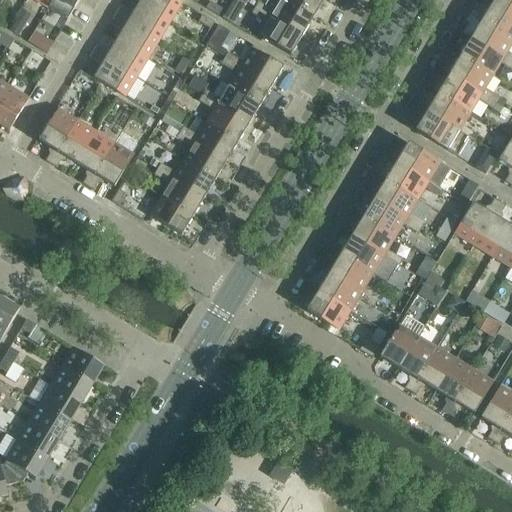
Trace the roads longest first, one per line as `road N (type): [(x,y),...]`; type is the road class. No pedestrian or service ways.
road 1 (residential): [(269,308),(459,0)]
road 2 (tertiary): [(234,289),(409,0)]
road 3 (residential): [(198,269),(362,0)]
road 4 (residential): [(511,465),(364,377),(354,358),(269,308)]
road 5 (residential): [(198,269),(14,161)]
road 6 (residential): [(41,511),(147,348)]
road 7 (residential): [(14,161),(110,0)]
road 8 (residential): [(0,271),(33,292),(55,292),(147,348)]
road 9 (tertiary): [(167,400),(155,404),(92,511)]
road 10 (tertiary): [(122,511),(174,416),(167,400)]
